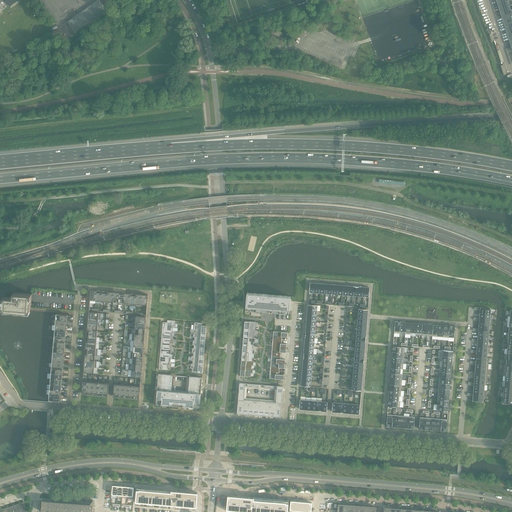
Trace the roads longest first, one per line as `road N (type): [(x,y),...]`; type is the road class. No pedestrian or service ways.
road 1 (motorway): [(0,178),(304,158),(511,180)]
road 2 (motorway): [(511,116),(205,138),(171,149)]
road 3 (motorway): [(511,166),(350,145),(171,149)]
road 4 (secondary): [(214,480),(395,488),(511,505)]
road 5 (secondary): [(511,501),(450,488),(215,471)]
road 6 (secondary): [(215,471),(105,460),(0,481)]
road 7 (secondary): [(0,487),(101,465),(214,480)]
road 8 (unclassified): [(200,28),(215,93),(223,224)]
road 9 (unclassified): [(221,421),(230,328),(223,224)]
road 10 (residential): [(285,426),(460,440)]
road 11 (motorway): [(171,149),(0,164)]
road 12 (residential): [(70,408),(221,421)]
road 13 (residential): [(471,308),(460,440)]
road 14 (residential): [(285,426),(295,302)]
road 15 (residential): [(80,287),(70,408)]
